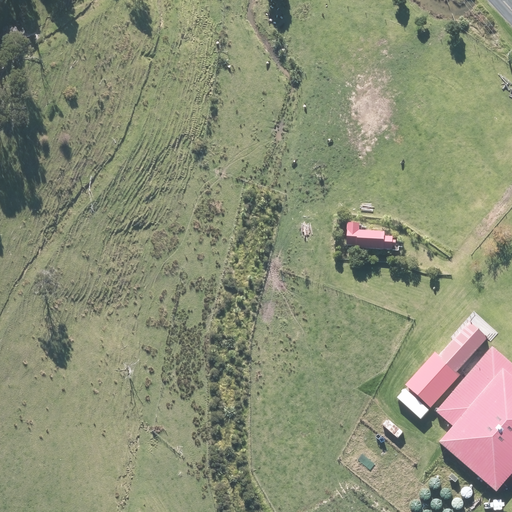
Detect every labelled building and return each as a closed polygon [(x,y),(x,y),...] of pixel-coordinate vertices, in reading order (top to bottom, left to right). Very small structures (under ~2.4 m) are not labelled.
[(360,225),(348,224),(348,247),(358,247),(357,250),(393,251),(394,237),(385,237),(385,233),(359,232),(360,225)] [(431,405),(461,373),(457,370),(488,336),(469,318),(438,353),(435,350),(406,383),(431,405)] [(511,491),(511,365),(492,349),(420,433),(502,503),(511,491)] [(404,431),(387,417),(381,424),(397,438),(404,431)] [(375,464),(362,453),(357,459),(369,470),(375,464)]
